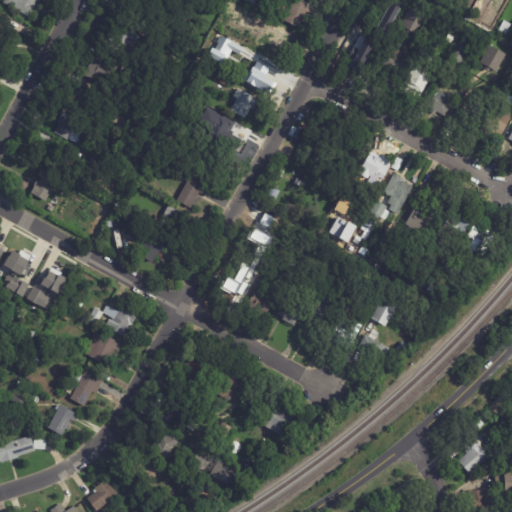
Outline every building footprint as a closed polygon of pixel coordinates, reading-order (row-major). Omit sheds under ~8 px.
[(39,0),(34,10),(33,9),(29,17),(4,4),(6,0),(39,0)] [(313,9),(304,24),(303,23),(299,29),(285,21),(296,0),(301,0),(314,7),(313,9)] [(414,0),(408,10),(391,0),(414,0)] [(144,8),(135,24),(123,17),(132,1),(144,8)] [(231,2),(237,6),(237,5),(249,11),(242,23),(237,21),(233,28),(221,21),(231,2)] [(385,37),(396,7),(385,3),(374,33),(385,37)] [(494,12),(487,26),(472,19),(480,4),(494,12)] [(415,35),(424,17),(408,8),(398,26),(415,35)] [(265,17),(262,24),(251,18),(255,10),(266,16),(265,17)] [(0,12),(11,19),(0,38),(0,12)] [(506,21),(511,24),(511,27),(507,37),(499,33),(506,21)] [(290,39),(286,47),(283,46),(278,56),(256,44),(266,24),(291,37),(290,39)] [(119,31),(132,39),(120,58),(106,49),(113,37),(114,38),(119,31)] [(352,50),(362,31),(381,42),(374,54),(366,50),(357,65),(347,59),(352,50)] [(454,42),(449,39),(452,34),(457,37),(454,42)] [(207,57),(225,64),(229,51),(239,55),(243,46),(215,36),(207,57)] [(461,40),(471,45),(468,50),(471,51),(463,66),(447,58),(456,42),(459,44),(461,40)] [(478,63),(495,72),(505,54),(488,45),(478,63)] [(412,58),(400,82),(392,78),(390,82),(384,79),(387,74),(380,70),(392,47),(412,58)] [(101,52),(114,59),(112,65),(117,68),(106,86),(87,75),(90,70),(88,68),(93,61),(95,62),(101,52)] [(257,60),(275,70),(272,77),(270,76),(265,85),(263,84),(259,91),(245,83),(257,60)] [(135,69),(130,79),(120,73),(125,64),(135,69)] [(424,94),(418,104),(399,92),(404,84),(407,86),(419,66),(431,73),(429,77),(433,80),(424,94)] [(229,80),(225,86),(214,80),(217,74),(229,80)] [(148,86),(151,81),(156,84),(153,89),(148,86)] [(97,94),(87,114),(73,106),(83,87),(97,94)] [(243,91),(259,101),(253,111),(252,109),(246,119),(232,111),(238,101),(236,100),(237,98),(234,97),(239,89),(243,91)] [(452,107),(446,117),(438,113),(436,116),(433,114),(434,111),(427,106),(434,93),(437,95),(439,91),(448,95),(449,93),(451,94),(453,92),(459,95),(452,107)] [(127,100),(130,96),(136,100),(133,104),(127,100)] [(109,102),(112,97),(120,102),(117,107),(109,102)] [(479,106),(485,110),(470,132),(454,121),(469,99),(479,106)] [(511,103),(511,120),(502,139),(488,132),(505,100),(511,103)] [(54,134),(60,125),(58,124),(64,113),(68,115),(71,108),(83,115),(73,132),(80,136),(76,143),(70,139),(68,142),(54,134)] [(235,141),(242,126),(219,116),(212,130),(235,141)] [(294,160),(302,142),(295,138),(300,127),(308,131),(310,127),(323,132),(325,128),(336,133),(324,158),(313,154),(307,166),(294,160)] [(150,150),(160,130),(167,134),(156,154),(150,150)] [(90,146),(87,152),(79,148),(82,142),(90,146)] [(342,142),(347,145),(345,149),(358,154),(350,171),(331,162),(341,142),(342,142)] [(70,152),(60,172),(45,165),(55,145),(70,152)] [(369,156),(374,159),(375,157),(387,163),(386,166),(390,168),(374,197),(358,189),(360,186),(353,182),(367,155),(369,156)] [(404,161),(405,162),(399,172),(392,169),(398,158),(404,161)] [(43,168),(57,176),(55,179),(58,181),(47,202),(31,194),(38,182),(39,183),(42,178),(38,176),(42,168),(43,168)] [(404,180),(403,182),(414,188),(399,215),(390,210),(392,206),(388,204),(392,198),(384,193),(394,174),(404,180)] [(208,189),(205,195),(201,193),(198,198),(200,199),(197,204),(195,203),(191,209),(178,201),(191,179),(208,189)] [(282,192),(276,204),(266,198),(272,187),(282,192)] [(60,200),(66,204),(59,217),(47,210),(54,197),(60,200)] [(297,205),(292,214),(287,211),(292,202),(297,205)] [(374,230),(367,226),(378,204),(391,210),(385,221),(380,218),(374,230)] [(194,221),(185,237),(181,234),(177,241),(163,233),(169,222),(163,219),(170,207),(194,221)] [(402,227),(421,237),(430,217),(412,208),(402,227)] [(456,212),(474,221),(466,236),(460,233),(457,240),(444,234),(455,211),(456,212)] [(137,243),(121,234),(126,225),(142,234),(137,243)] [(484,228),(492,234),(480,254),(470,248),(474,240),(470,237),(477,225),(484,228)] [(408,228),(403,239),(397,236),(401,226),(408,228)] [(269,236),(271,232),(277,236),(275,240),(269,236)] [(161,250),(154,264),(139,255),(150,235),(165,243),(161,250)] [(18,240),(29,247),(20,263),(4,254),(0,260),(0,247),(3,249),(10,236),(18,240)] [(357,237),(362,240),(358,245),(354,242),(357,237)] [(263,248),(269,239),(274,242),(268,251),(263,248)] [(370,250),(365,257),(359,253),(363,246),(370,250)] [(2,267),(20,275),(29,257),(11,248),(2,267)] [(267,257),(256,276),(241,268),(252,249),(267,257)] [(65,275),(47,269),(41,288),(60,293),(65,275)] [(233,270),(237,273),(236,275),(252,283),(244,298),(232,292),(232,293),(223,289),(233,270)] [(431,281),(427,288),(418,284),(422,276),(431,281)] [(23,296),(28,284),(10,277),(5,289),(23,296)] [(263,281),(257,291),(252,287),(258,278),(263,281)] [(436,289),(433,294),(427,291),(430,286),(436,289)] [(25,299),(44,309),(50,297),(32,287),(25,299)] [(44,289),(58,296),(51,308),(38,301),(44,289)] [(253,309),(248,306),(257,290),(264,295),(263,296),(275,303),(267,317),(253,309)] [(314,327),(305,322),(319,296),(323,299),(325,297),(329,300),(328,302),(337,307),(323,332),(314,327)] [(283,321),(285,319),(278,314),(288,297),(295,301),(293,305),(305,311),(295,328),(283,321)] [(387,328),(373,320),(384,298),(399,307),(387,328)] [(105,314),(98,326),(88,320),(95,309),(105,314)] [(121,310),(137,319),(132,328),(130,327),(124,338),(106,328),(111,319),(115,321),(119,314),(117,312),(120,309),(121,310)] [(361,329),(349,350),(332,341),(343,322),(352,328),(354,325),(361,329)] [(29,338),(32,332),(37,334),(34,341),(29,338)] [(122,345),(118,352),(116,351),(111,360),(109,359),(105,365),(85,354),(97,332),(122,345)] [(409,347),(399,359),(394,355),(404,342),(409,347)] [(27,348),(24,354),(18,350),(22,344),(27,348)] [(381,344),(391,350),(386,359),(376,352),(381,344)] [(41,348),(50,352),(47,359),(43,357),(41,361),(36,358),(41,348)] [(209,368),(214,370),(211,376),(208,375),(196,400),(181,392),(190,374),(185,372),(192,359),(209,368)] [(241,383),(230,402),(216,394),(221,386),(215,383),(222,370),(237,378),(236,380),(241,383)] [(86,373),(104,383),(97,395),(94,393),(85,409),(71,401),(79,386),(69,380),(74,371),(84,377),(86,373)] [(28,404),(20,418),(7,410),(14,396),(28,404)] [(61,407),(79,417),(76,423),(72,421),(69,426),(71,427),(69,432),(66,431),(63,437),(49,429),(55,418),(54,418),(56,415),(58,412),(56,410),(58,406),(61,408),(61,407)] [(281,408),(287,412),(286,415),(294,419),(283,438),(265,427),(277,406),(281,408)] [(187,429),(194,416),(200,420),(198,424),(199,425),(197,428),(197,427),(194,433),(187,429)] [(218,432),(223,424),(232,429),(224,443),(223,442),(221,445),(213,440),(218,432)] [(471,474),(460,461),(468,453),(460,445),(473,434),(483,445),(481,446),(490,457),(471,474)] [(178,443),(167,465),(153,458),(165,436),(178,443)] [(34,448),(35,440),(46,440),(46,451),(35,451),(36,453),(19,458),(19,459),(2,465),(2,463),(0,463),(0,447),(31,438),(34,448)] [(281,449),(276,459),(271,456),(276,447),(281,449)] [(157,478),(152,487),(131,476),(142,454),(156,462),(153,468),(160,472),(157,478)] [(263,462),(259,469),(252,465),(257,457),(263,462)] [(243,474),(238,483),(234,481),(230,488),(209,477),(217,461),(243,474)] [(496,490),(496,476),(507,475),(511,474),(511,490),(508,490),(496,490)] [(103,509),(101,511),(102,511),(97,511),(88,500),(96,494),(94,492),(96,491),(95,490),(108,481),(120,498),(107,507),(107,506),(103,509)] [(487,511),(487,490),(472,490),(472,511),(487,511)]
